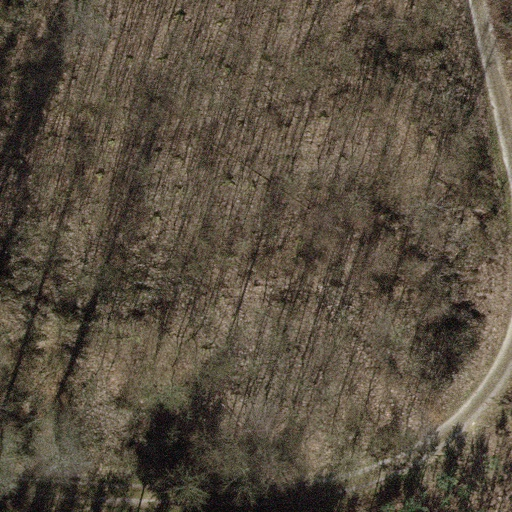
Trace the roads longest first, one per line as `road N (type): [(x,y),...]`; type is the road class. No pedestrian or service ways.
road 1 (track): [(0,485),(116,495),(296,492),(423,456),(511,368)]
road 2 (track): [(511,151),(478,0)]
